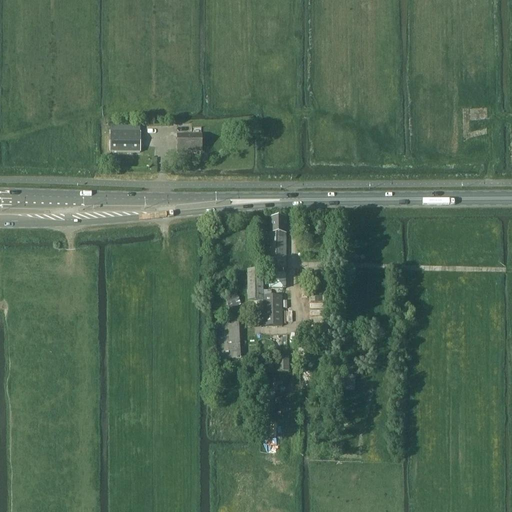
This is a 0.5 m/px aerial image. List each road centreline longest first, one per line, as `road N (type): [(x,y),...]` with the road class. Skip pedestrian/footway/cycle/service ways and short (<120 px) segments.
road 1 (unclassified): [(0,180),(511,183)]
road 2 (primary): [(251,201),(511,198)]
road 3 (primary): [(0,221),(105,220),(251,201)]
road 4 (primary): [(251,201),(0,195)]
